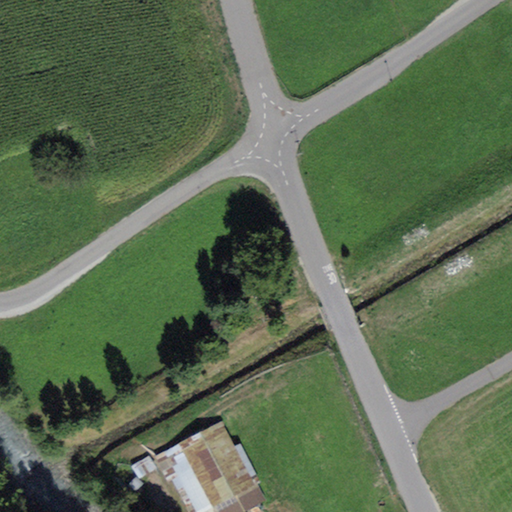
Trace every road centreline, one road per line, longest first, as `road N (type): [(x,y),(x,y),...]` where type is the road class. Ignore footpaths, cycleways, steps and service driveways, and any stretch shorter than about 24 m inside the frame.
road 1 (residential): [(392,436),(267,135)]
road 2 (unclassified): [(487,0),(267,135)]
road 3 (residential): [(392,436),(511,363)]
road 4 (residential): [(267,135),(233,0)]
